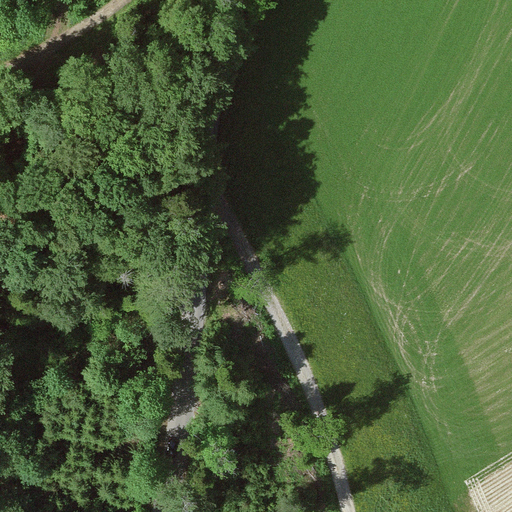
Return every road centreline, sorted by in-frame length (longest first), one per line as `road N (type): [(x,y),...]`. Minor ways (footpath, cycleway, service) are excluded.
road 1 (unclassified): [(163,511),(188,385),(201,171),(229,0)]
road 2 (track): [(201,171),(290,347),(345,511)]
road 3 (track): [(0,66),(109,0)]
